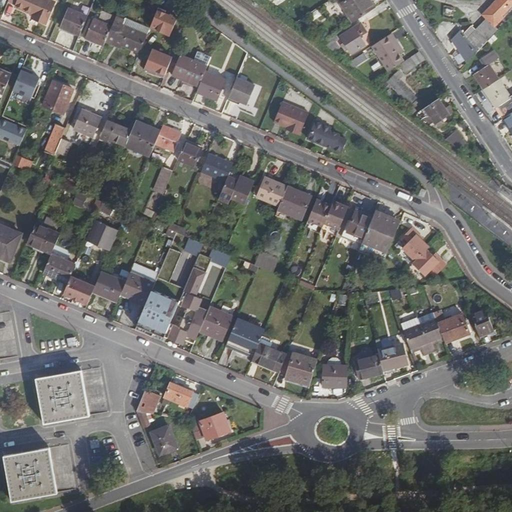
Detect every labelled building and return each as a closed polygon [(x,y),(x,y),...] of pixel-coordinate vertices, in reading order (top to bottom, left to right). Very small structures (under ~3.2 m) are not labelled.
[(7,0),(7,1),(14,3),(14,5),(33,13),(31,18),(44,23),(53,2),(47,0),(7,0)] [(345,0),(340,4),(352,23),(374,9),(368,0),(345,0)] [(452,40),(468,65),(489,42),(488,41),(499,30),(496,27),(504,18),(503,16),(511,6),(511,0),(501,0),(503,1),(487,18),(488,19),(476,30),(479,33),(476,36),(469,30),(464,35),(461,30),(452,40)] [(161,6),(153,26),(178,37),(186,17),(161,6)] [(318,8),(308,12),(312,20),(321,16),(318,8)] [(60,27),(78,34),(86,16),(68,9),(60,27)] [(113,42),(139,53),(146,35),(120,25),(123,20),(115,17),(111,26),(104,42),(112,45),(113,42)] [(84,37),(103,45),(104,42),(111,26),(92,19),(84,37)] [(363,46),(353,29),(340,38),(346,47),(341,50),(345,58),(363,46)] [(390,34),(371,47),(388,72),(399,65),(403,62),(398,54),(402,52),(390,34)] [(338,41),(334,35),(321,44),(334,54),(339,50),(335,43),(338,41)] [(197,51),(194,61),(206,66),(210,57),(197,51)] [(171,75),(198,86),(204,71),(206,66),(194,61),(174,52),(167,69),(173,71),(171,75)] [(419,52),(410,57),(416,66),(424,60),(419,52)] [(475,75),(484,90),(500,80),(490,65),(497,61),(493,53),(483,59),(487,67),(475,75)] [(361,60),(358,55),(346,63),(351,67),(361,60)] [(416,66),(410,57),(403,62),(399,65),(404,73),(416,66)] [(28,69),(21,66),(12,89),(30,97),(38,77),(30,74),(27,72),(28,69)] [(10,73),(0,69),(0,92),(1,93),(10,73)] [(224,79),(204,71),(198,86),(195,92),(215,100),(224,79)] [(398,79),(395,75),(387,83),(408,105),(415,98),(397,80),(398,79)] [(255,85),(236,77),(227,100),(234,103),(236,100),(240,102),(246,105),(255,85)] [(500,108),(507,118),(511,114),(511,98),(500,80),(484,90),(497,110),(500,108)] [(72,89),(52,81),(42,105),(61,113),(72,89)] [(447,114),(438,100),(424,109),(434,123),(447,114)] [(281,102),(272,122),(285,127),(289,129),(288,131),(298,135),(307,113),(281,102)] [(497,110),(504,120),(506,119),(507,118),(500,108),(497,110)] [(100,117),(80,109),(72,128),(92,136),(100,117)] [(0,137),(18,145),(25,129),(0,118),(0,137)] [(107,138),(124,146),(130,130),(106,120),(99,137),(106,140),(107,138)] [(123,147),(147,157),(153,144),(158,132),(134,121),(130,130),(124,146),(123,147)] [(313,121),(306,138),(340,153),(345,140),(336,136),(337,134),(329,130),(330,128),(313,121)] [(47,142),(56,146),(60,138),(64,128),(55,124),(47,142)] [(179,132),(161,125),(158,132),(153,144),(171,152),(179,132)] [(455,130),(442,138),(451,146),(460,140),(462,139),(455,130)] [(69,142),(60,138),(56,146),(54,151),(63,155),(69,142)] [(464,145),(460,140),(451,146),(457,150),(464,145)] [(199,149),(182,141),(175,159),(191,166),(199,149)] [(20,156),(15,154),(11,163),(16,166),(20,156)] [(231,164),(205,154),(198,171),(224,181),(226,176),(228,171),(231,164)] [(164,166),(155,190),(166,194),(175,170),(164,166)] [(238,175),(228,171),(226,176),(236,180),(238,175)] [(229,196),(244,203),(253,182),(238,175),(236,180),(226,176),(224,181),(217,198),(226,202),(229,196)] [(38,184),(48,189),(51,181),(43,177),(41,176),(38,184)] [(258,198),(277,206),(285,186),(267,178),(258,198)] [(310,194),(286,184),(285,186),(277,206),(276,207),(299,218),(310,194)] [(420,188),(416,195),(422,198),(425,190),(420,188)] [(87,196),(76,191),(72,200),(83,205),(87,196)] [(318,229),(335,236),(345,210),(339,207),(340,205),(330,201),(328,205),(318,229)] [(319,204),(314,202),(303,228),(316,234),(318,229),(328,205),(320,202),(319,204)] [(344,231),(362,238),(370,217),(353,210),(344,231)] [(396,226),(371,215),(370,217),(362,238),(358,248),(382,258),(396,226)] [(118,226),(94,216),(84,240),(108,250),(118,226)] [(25,244),(48,254),(49,251),(58,233),(34,223),(25,244)] [(22,234),(0,224),(0,257),(9,262),(22,234)] [(169,236),(177,238),(181,227),(172,225),(169,236)] [(417,233),(411,227),(399,240),(406,246),(403,250),(417,262),(415,264),(428,275),(432,271),(438,276),(448,264),(442,258),(440,261),(434,255),(427,250),(429,248),(422,241),(415,235),(417,233)] [(201,244),(187,238),(182,250),(196,256),(201,244)] [(179,253),(167,248),(157,273),(150,289),(177,301),(182,289),(167,282),(179,253)] [(42,270),(67,280),(69,275),(75,262),(49,251),(48,254),(42,270)] [(261,252),(257,266),(277,271),(281,257),(261,252)] [(157,273),(133,263),(124,283),(120,293),(144,303),(150,289),(157,273)] [(204,272),(191,267),(182,289),(177,301),(176,304),(186,308),(178,327),(168,323),(162,336),(181,344),(184,335),(194,340),(198,330),(206,310),(196,306),(200,299),(193,296),(204,272)] [(90,293),(116,303),(120,293),(124,283),(99,273),(93,285),(90,293)] [(93,285),(69,275),(67,280),(61,294),(86,304),(89,295),(90,293),(93,285)] [(177,301),(150,289),(144,303),(135,324),(162,336),(168,323),(176,304),(177,301)] [(89,295),(115,306),(116,303),(90,293),(89,295)] [(228,317),(207,309),(206,310),(198,330),(220,339),(228,317)] [(483,310),(469,315),(477,337),(491,331),(483,310)] [(418,325),(434,319),(432,314),(416,320),(418,325)] [(460,314),(435,323),(441,337),(442,340),(443,343),(468,334),(460,314)] [(263,330),(235,318),(225,343),(253,355),(258,342),(261,335),(263,330)] [(418,325),(402,332),(409,349),(418,345),(419,349),(422,355),(434,350),(432,344),(431,340),(441,337),(435,323),(434,319),(418,325)] [(271,339),(261,335),(258,342),(270,346),(272,341),(271,339)] [(253,355),(251,359),(279,370),(286,353),(270,346),(258,342),(253,355)] [(400,344),(376,351),(377,355),(381,371),(405,364),(400,344)] [(225,365),(234,350),(229,347),(220,362),(225,365)] [(316,359),(287,351),(286,353),(279,370),(279,371),(286,373),(285,378),(309,385),(316,359)] [(357,379),(382,372),(381,371),(377,355),(352,362),(357,379)] [(321,387),(345,387),(346,366),(321,365),(321,387)] [(88,415),(79,371),(35,379),(43,424),(88,415)] [(191,392),(169,382),(163,397),(186,406),(191,392)] [(158,395),(144,389),(135,410),(151,413),(158,395)] [(205,439),(228,430),(222,412),(199,420),(205,439)] [(174,447),(166,425),(149,431),(158,453),(174,447)] [(47,448),(3,457),(11,501),(55,492),(47,448)]
